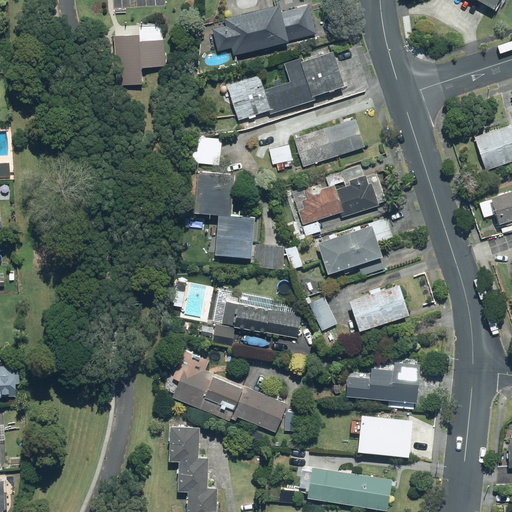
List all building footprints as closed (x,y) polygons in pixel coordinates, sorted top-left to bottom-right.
[(475,0),(492,10),(497,0),(475,0)] [(278,13),(276,5),(209,23),(217,53),(230,49),(233,57),(286,43),(315,35),(307,5),(278,13)] [(119,24),(112,25),(116,84),(142,83),(141,66),(161,64),(158,22),(119,24)] [(219,83),(224,103),(229,102),(234,120),(268,111),(269,114),(314,102),(312,95),(343,87),(334,52),(303,60),(302,56),(282,61),(287,81),(262,88),(258,73),(219,83)] [(353,118),(292,138),(302,168),(363,148),(353,118)] [(511,127),(511,124),(473,137),(484,171),(511,161),(511,127)] [(232,173),(220,172),(223,139),(196,137),(193,170),(190,212),(216,214),(212,255),(248,258),(250,243),(252,217),(228,215),(232,173)] [(291,166),(290,161),(292,160),(289,145),(268,149),(272,165),(275,164),(277,172),(286,170),(285,168),(291,166)] [(10,164),(0,164),(0,176),(11,176),(10,164)] [(318,180),(289,190),(305,237),(322,231),(318,220),(339,213),(340,218),(387,202),(376,171),(348,180),(349,183),(335,188),(333,185),(321,189),(318,180)] [(511,189),(487,197),(488,200),(478,203),(482,217),(493,213),(498,227),(511,223),(511,221),(511,220),(511,189)] [(351,230),(338,234),(337,232),(327,234),(328,237),(315,241),(325,274),(358,264),(361,276),(383,270),(380,258),(375,243),(393,238),(387,217),(367,223),(368,226),(359,228),(358,225),(350,228),(351,230)] [(263,244),(261,267),(281,269),(283,246),(263,244)] [(295,245),(284,249),(292,270),(303,265),(295,245)] [(367,290),(368,293),(346,301),(357,332),(405,315),(395,284),(381,289),(379,286),(367,290)] [(323,297),(308,304),(321,330),(336,322),(323,297)] [(221,325),(214,324),(211,342),(232,346),(235,328),(296,338),(300,314),(225,301),(221,325)] [(286,404),(206,370),(208,364),(193,357),(187,372),(180,369),(168,397),(228,422),(229,418),(235,421),(237,417),(274,433),(286,404)] [(387,408),(413,411),(417,364),(389,361),(388,371),(367,369),(367,376),(342,374),(340,397),(387,401),(387,408)] [(0,398),(14,400),(15,366),(0,365),(0,398)] [(301,412),(284,411),(283,431),(300,431),(301,412)] [(409,418),(356,415),(353,454),(406,457),(409,418)] [(197,427),(166,426),(165,462),(176,462),(175,491),(185,491),(184,511),(215,511),(217,487),(206,487),(207,457),(196,457),(197,427)] [(391,481),(309,467),(304,498),(386,511),(391,481)]
